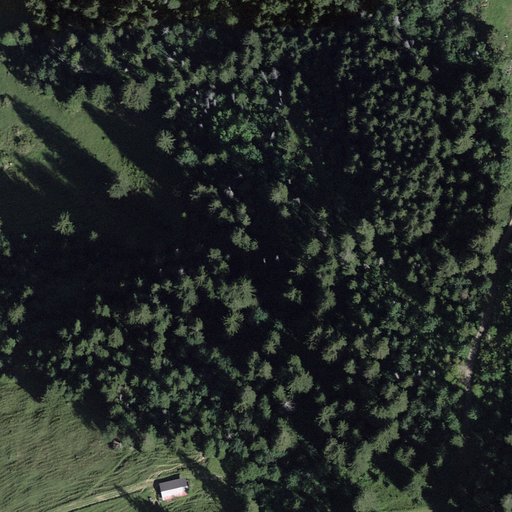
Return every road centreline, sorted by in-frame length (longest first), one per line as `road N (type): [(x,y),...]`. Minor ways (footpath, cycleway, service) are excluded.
road 1 (track): [(511,230),(466,391),(468,479),(443,511)]
road 2 (track): [(279,511),(230,480),(184,473),(80,503)]
